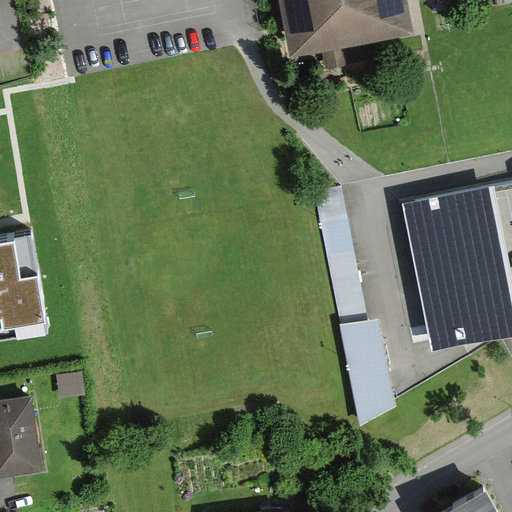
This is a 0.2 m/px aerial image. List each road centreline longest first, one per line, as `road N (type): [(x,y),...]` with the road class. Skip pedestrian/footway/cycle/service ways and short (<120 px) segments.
road 1 (unknown): [(384,187),(384,240),(434,380)]
road 2 (residential): [(511,431),(384,511)]
